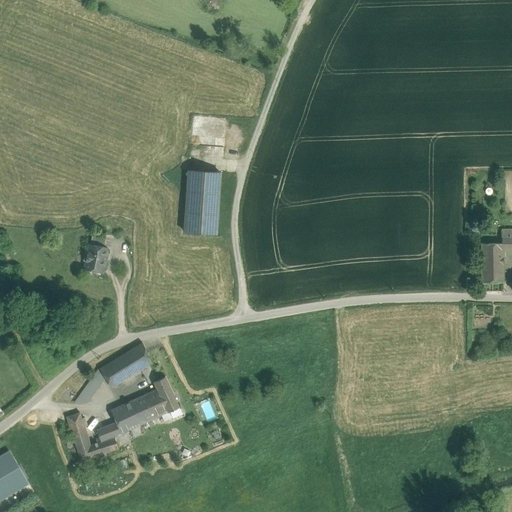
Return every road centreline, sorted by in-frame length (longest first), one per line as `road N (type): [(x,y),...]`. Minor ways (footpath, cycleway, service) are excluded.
road 1 (unclassified): [(511,299),(322,304),(118,341),(0,429)]
road 2 (track): [(314,0),(238,189),(234,230),(246,319)]
